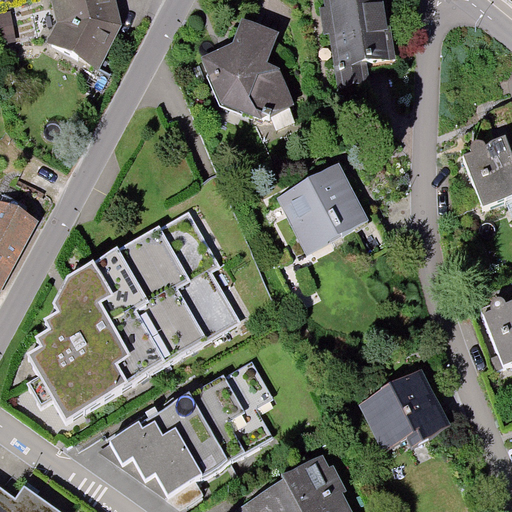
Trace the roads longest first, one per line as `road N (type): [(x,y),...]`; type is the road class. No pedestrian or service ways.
road 1 (residential): [(441,0),(425,92),(426,278),(511,502)]
road 2 (residential): [(0,334),(180,0)]
road 3 (residential): [(0,430),(127,511)]
